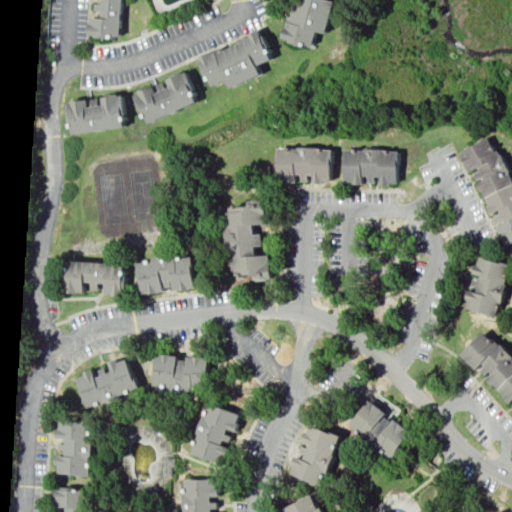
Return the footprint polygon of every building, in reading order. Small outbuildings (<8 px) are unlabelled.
[(86,0),(93,1),(92,17),(84,17),(84,36),(120,38),(121,0),(86,0)] [(314,46),(282,37),(289,13),(293,14),(297,0),(335,0),(327,33),(318,31),(314,46)] [(231,88),(264,73),(260,66),(276,59),(262,27),(198,56),(211,85),(226,78),(231,88)] [(184,68),(168,75),(171,82),(155,89),(152,82),(135,90),(150,123),(199,101),(184,68)] [(122,94),(105,96),(106,104),(89,106),(88,98),(69,100),(74,137),(127,130),(122,94)] [(511,247),(510,249),(499,228),(503,225),(475,172),(471,174),(460,154),(489,139),(496,151),(500,149),(511,171),(511,247)] [(315,186),(334,187),(336,156),(326,155),(326,148),(283,146),(281,185),(299,186),(300,178),(315,179),(315,186)] [(364,187),(345,186),(346,155),(357,156),(357,149),(400,151),(398,190),(380,189),(380,181),(365,180),(364,187)] [(274,275),(236,278),(232,209),(254,207),(254,200),(271,199),(272,225),(257,226),(258,254),(273,254),(274,275)] [(146,292),(164,291),(164,284),(181,283),(181,291),(200,290),(198,253),(144,256),(146,292)] [(73,291),(91,292),(91,285),(108,285),(108,293),(127,294),(128,257),(74,255),(73,291)] [(475,274),(481,255),(511,265),(508,275),(511,276),(511,283),(501,318),(465,306),(470,289),(477,291),(482,276),(475,274)] [(511,402),(479,368),(476,371),(461,355),(485,332),(494,342),(498,339),(511,353),(511,402)] [(213,356),(196,355),(195,362),(178,361),(179,353),(160,352),(157,389),(211,392),(213,356)] [(129,357),(112,363),(115,370),(99,375),(96,368),(78,374),(90,409),(141,391),(129,357)] [(416,431),(372,398),(352,425),(395,458),(416,431)] [(228,465),(234,448),(227,446),(233,430),(240,433),(246,415),(212,402),(194,453),(228,465)] [(61,423),(60,441),(68,441),(67,458),(59,457),(59,476),(95,478),(97,424),(61,423)] [(324,488),(345,438),(314,425),(292,475),(324,488)] [(216,511),(216,496),(224,495),(223,476),(187,478),(188,511),(216,511)] [(63,511),(64,511),(56,510),(57,491),(93,492),(92,511),(63,511)] [(283,511),(312,496),(319,508),(323,506),(326,511),(283,511)]
